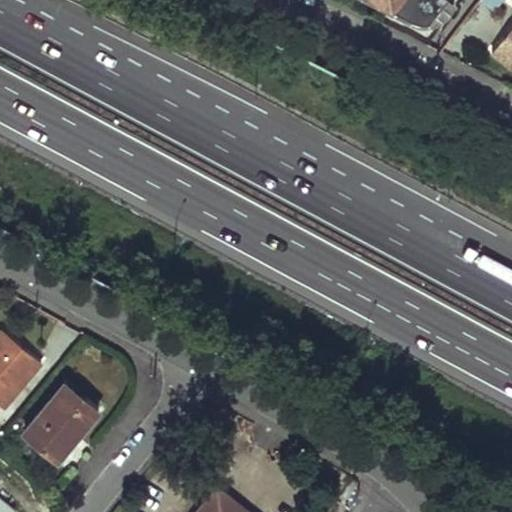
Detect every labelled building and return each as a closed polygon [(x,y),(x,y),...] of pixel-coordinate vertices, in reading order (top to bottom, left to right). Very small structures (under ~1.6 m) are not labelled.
[(390,0),(391,0),(404,7),(408,1),(423,13),(434,11),(441,7),(446,2),(447,0),(390,0)] [(420,13),(423,13),(408,1),(404,7),(414,12),(420,13)] [(511,38),(500,29),(488,45),(511,63),(511,14),(510,18),(511,19),(511,38)] [(511,19),(510,18),(500,29),(511,38),(511,19)] [(3,328),(0,330),(0,397),(25,369),(29,373),(41,359),(22,344),(3,328)] [(25,369),(0,397),(0,404),(2,406),(29,373),(25,369)] [(69,381),(53,401),(58,405),(74,385),(69,381)] [(53,401),(26,434),(57,459),(80,430),(79,429),(83,424),(86,426),(101,407),(74,385),(58,405),(53,401)] [(80,430),(57,459),(60,461),(83,432),(80,430)] [(251,511),(215,483),(192,511),(205,511),(210,506),(211,507),(214,504),(217,501),(219,500),(223,500),(226,500),(232,502),(233,502),(245,511),(251,511)] [(0,511),(2,511),(10,503),(0,494),(0,511)] [(210,506),(205,511),(245,511),(233,502),(232,502),(226,500),(223,500),(219,500),(217,501),(214,504),(211,507),(210,506)]
